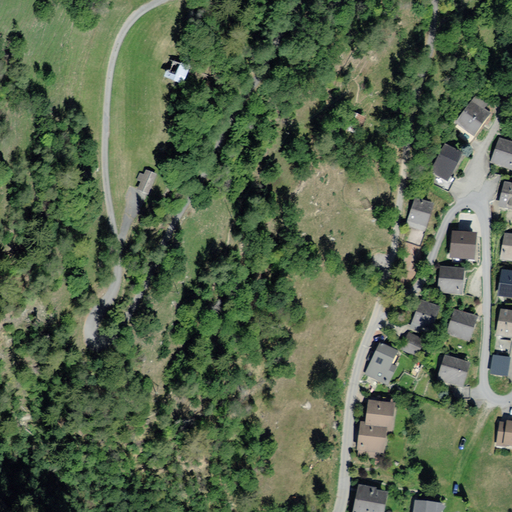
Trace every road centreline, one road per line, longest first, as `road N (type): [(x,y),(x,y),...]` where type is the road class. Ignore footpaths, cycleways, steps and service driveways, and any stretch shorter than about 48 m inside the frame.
road 1 (track): [(249,85),(113,329),(89,344),(82,327),(111,264),(103,189),(108,80),(132,18),(156,0)]
road 2 (residential): [(365,348),(418,286),(443,224),(466,203),(482,208),(484,225),(486,388),(511,391)]
road 3 (residential): [(334,511),(365,348)]
